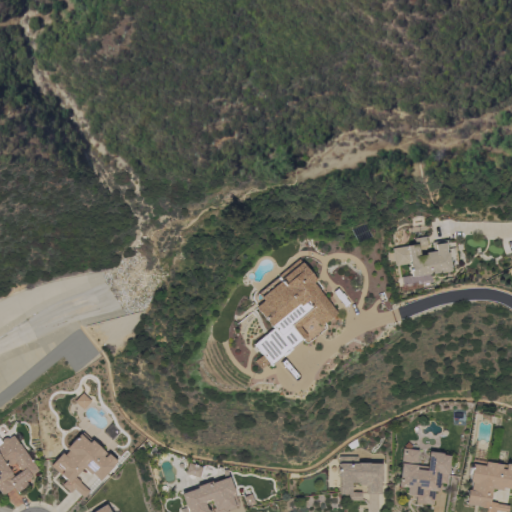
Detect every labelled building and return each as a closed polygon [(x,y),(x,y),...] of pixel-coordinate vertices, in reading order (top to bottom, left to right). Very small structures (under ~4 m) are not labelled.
[(410,244),(409,239),(421,237),(423,245),(413,247),(414,256),(420,255),(420,253),(429,251),(428,243),(442,240),(447,271),(405,277),(403,263),(400,246),(410,244)] [(314,323),(313,322),(310,325),(303,316),(290,326),(297,335),(259,365),(257,363),(250,369),(243,360),(251,354),(243,343),(263,328),(261,325),(260,326),(245,307),(253,300),(248,294),(291,260),(307,280),(303,282),(327,312),(314,323)] [(72,403),(82,409),(88,399),(78,393),(72,403)] [(73,489),(69,493),(60,485),(65,481),(49,466),(52,464),(51,463),(60,453),(62,455),(66,451),(64,449),(78,434),(79,435),(82,432),(104,454),(101,456),(103,458),(106,454),(115,462),(111,466),(98,481),(90,474),(88,475),(81,468),(73,476),(79,482),(78,483),(88,492),(82,498),(73,489)] [(11,435),(18,444),(37,470),(29,476),(30,477),(24,481),(27,485),(16,493),(12,488),(1,496),(0,494),(0,440),(2,438),(4,438),(7,439),(11,435)] [(401,449),(417,451),(415,465),(425,466),(427,452),(441,454),(440,455),(448,456),(444,484),(437,483),(435,492),(433,492),(431,505),(414,503),(414,497),(405,496),(405,495),(404,495),(405,488),(404,488),(404,486),(400,486),(400,488),(396,487),(401,449)] [(186,462),(191,464),(191,463),(195,464),(195,465),(200,467),(197,477),(183,473),(186,462)] [(511,477),(510,489),(500,488),(500,491),(489,489),(487,502),(495,503),(495,504),(507,506),(506,511),(500,511),(494,511),(493,511),(484,511),(484,508),(476,507),(476,506),(463,504),(466,490),(468,490),(469,483),(467,482),(470,464),(482,466),(483,462),(500,465),(499,469),(503,470),(504,464),(511,465),(511,477)] [(380,464),(380,494),(365,494),(365,485),(356,485),(356,483),(349,483),(349,492),(359,492),(359,501),(346,501),(346,495),(338,495),(338,478),(337,478),(337,463),(380,464)] [(185,511),(184,508),(183,508),(178,494),(195,488),(195,487),(209,481),(210,483),(227,477),(233,493),(232,494),(233,496),(234,496),(237,505),(225,510),(226,511),(212,511),(211,509),(212,509),(209,501),(208,502),(208,500),(203,502),(203,504),(205,509),(206,511),(207,511),(185,511)]
